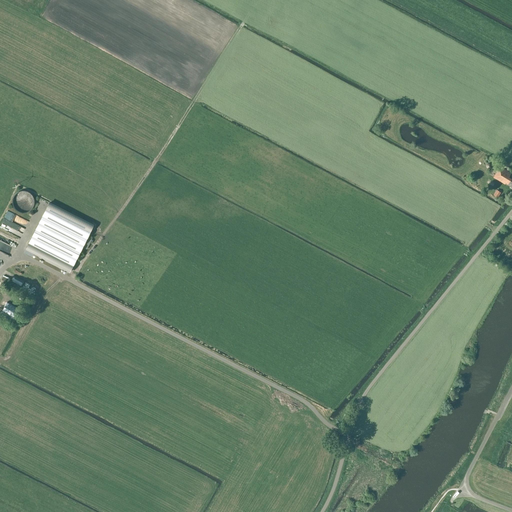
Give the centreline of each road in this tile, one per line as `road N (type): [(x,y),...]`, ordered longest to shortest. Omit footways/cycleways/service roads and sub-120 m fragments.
road 1 (unclassified): [(349,434),(305,401),(51,270),(28,260),(1,272)]
road 2 (unclassified): [(349,434),(370,388),(511,213)]
road 3 (unclassified): [(511,511),(464,488),(511,389)]
